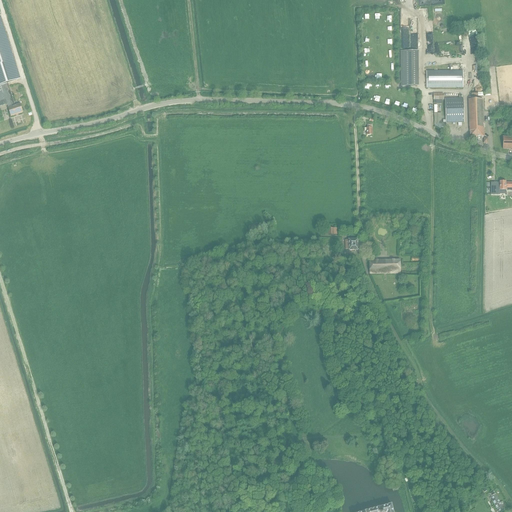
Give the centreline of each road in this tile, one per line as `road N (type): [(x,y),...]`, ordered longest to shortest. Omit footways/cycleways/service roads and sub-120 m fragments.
road 1 (track): [(0,153),(137,122),(144,135),(157,135),(162,113),(333,114)]
road 2 (unclassified): [(0,144),(175,101),(355,105)]
road 3 (track): [(71,511),(0,277)]
road 4 (unclassified): [(511,157),(355,105)]
